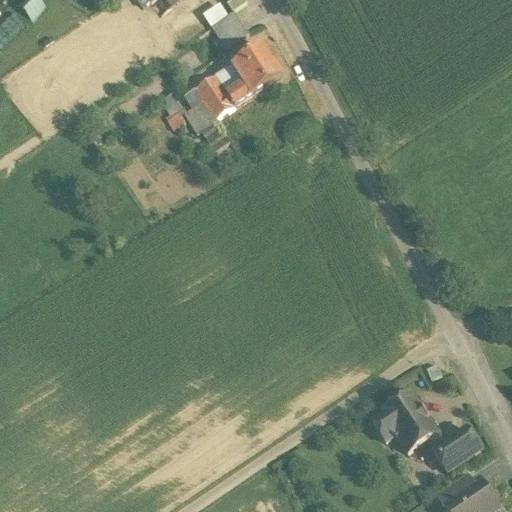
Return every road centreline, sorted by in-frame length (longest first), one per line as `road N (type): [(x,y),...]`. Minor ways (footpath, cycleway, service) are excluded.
road 1 (unclassified): [(279,0),(511,442)]
road 2 (track): [(454,336),(192,511)]
